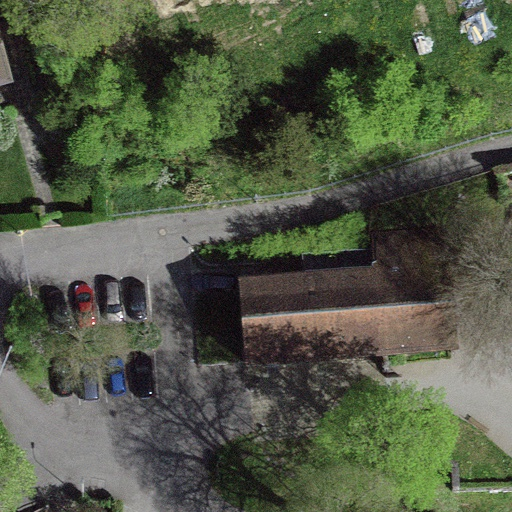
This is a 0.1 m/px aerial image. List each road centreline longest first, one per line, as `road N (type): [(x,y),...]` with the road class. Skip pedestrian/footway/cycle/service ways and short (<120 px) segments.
road 1 (residential): [(0,264),(163,233),(177,418),(167,489)]
road 2 (residential): [(61,468),(0,362)]
